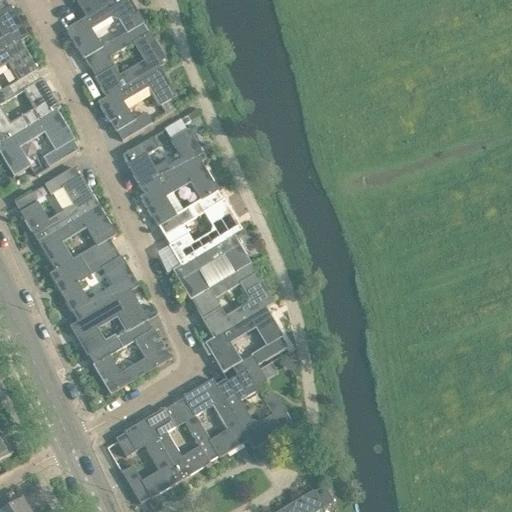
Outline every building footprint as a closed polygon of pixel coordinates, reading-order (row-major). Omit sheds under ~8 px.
[(0,0),(0,35),(1,37),(0,38),(0,52),(19,42),(27,37),(9,7),(8,8),(3,0),(0,0)] [(115,16),(126,34),(141,25),(142,25),(143,24),(128,0),(116,0),(85,19),(85,18),(64,31),(82,61),(84,60),(89,69),(107,59),(118,52),(112,42),(101,49),(90,31),(115,16)] [(73,0),(85,18),(85,19),(116,0),(73,0)] [(105,99),(158,68),(166,63),(149,33),(147,34),(142,25),(141,25),(126,34),(112,42),(118,52),(132,44),(142,62),(118,77),(107,59),(89,69),(95,79),(93,79),(105,99)] [(0,105),(12,99),(6,89),(0,92),(0,67),(6,64),(17,82),(35,72),(37,71),(19,42),(0,52),(0,105)] [(116,133),(122,142),(151,124),(145,114),(134,121),(123,104),(148,89),(159,107),(160,107),(164,115),(175,109),(170,101),(176,97),(158,68),(105,99),(97,104),(115,134),(116,133)] [(9,125),(0,109),(0,144),(56,111),(56,112),(60,110),(42,80),(40,81),(35,72),(17,82),(6,89),(12,99),(23,92),(34,110),(9,125)] [(42,159),(48,169),(78,151),(72,142),(74,141),(56,112),(56,111),(0,144),(0,156),(12,177),(30,167),(19,149),(43,134),(54,152),(42,159)] [(200,162),(205,160),(187,130),(186,131),(180,121),(164,131),(181,159),(167,167),(164,162),(153,169),(146,156),(157,149),(151,139),(122,157),(128,166),(126,167),(144,196),(200,162)] [(200,201),(216,192),(217,191),(200,162),(144,196),(139,199),(157,228),(159,227),(164,237),(181,226),(193,219),(187,209),(175,216),(164,198),(189,183),(200,201)] [(20,213),(19,213),(37,243),(98,206),(80,177),(79,178),(73,168),(44,186),(50,196),(61,189),(72,207),(47,222),(36,203),(35,204),(30,194),(14,203),(20,213)] [(187,209),(193,219),(206,211),(217,229),(192,244),(181,226),(164,237),(170,246),(168,247),(180,266),(181,267),(233,236),(232,235),(241,230),(223,201),(221,201),(216,192),(200,201),(187,209)] [(115,236),(98,206),(37,243),(54,271),(48,275),(54,284),(84,266),(113,249),(108,240),(115,236)] [(233,236),(181,267),(180,266),(171,272),(189,302),(190,301),(195,309),(212,300),(223,293),(217,283),(231,275),(248,265),(249,265),(233,236)] [(130,292),(138,287),(120,257),(119,258),(113,249),(84,266),(54,284),(76,323),(77,323),(130,291),(130,292)] [(231,275),(217,283),(223,293),(238,284),(246,298),(244,305),(224,317),(213,299),(212,300),(195,309),(201,320),(200,320),(212,340),(264,309),(272,304),(255,274),(253,275),(248,265),(231,275)] [(103,347),(92,329),(117,314),(128,332),(146,321),(146,322),(147,321),(130,292),(130,291),(77,323),(76,323),(68,327),(86,357),(87,357),(93,365),(93,366),(109,357),(122,349),(117,339),(103,347)] [(264,309),(212,340),(201,347),(207,357),(210,356),(222,374),(231,369),(241,363),(230,344),(254,329),(265,347),(250,356),(251,357),(256,367),(287,348),(281,338),(282,337),(264,309)] [(109,357),(93,366),(93,365),(91,366),(109,396),(170,360),(153,330),(151,331),(146,322),(146,321),(128,332),(117,339),(122,349),(134,342),(144,360),(120,375),(109,357)] [(273,395),(262,401),(271,416),(259,424),(251,422),(239,402),(257,391),(255,387),(265,381),(256,367),(251,357),(241,363),(231,369),(236,378),(227,383),(225,380),(215,386),(247,442),(252,450),(282,432),(281,431),(291,425),(273,395)] [(208,442),(217,458),(218,459),(247,442),(215,386),(212,381),(182,398),(183,400),(173,405),(184,423),(191,434),(200,429),(194,417),(212,407),(227,431),(208,442)] [(184,423),(173,405),(164,411),(163,409),(143,421),(179,482),(209,464),(208,463),(217,458),(208,442),(200,429),(191,434),(199,448),(181,459),(166,434),(184,423)] [(114,440),(125,458),(144,447),(158,472),(140,482),(132,467),(121,474),(139,504),(149,498),(150,500),(179,482),(143,421),(123,433),(124,434),(114,440)] [(0,462),(10,457),(0,441),(0,462)] [(285,511),(317,511),(334,503),(324,487),(314,493),(313,491),(284,509),(285,511)] [(10,492),(0,497),(0,511),(26,511),(22,504),(24,502),(23,501),(21,502),(20,501),(17,503),(10,492)]
